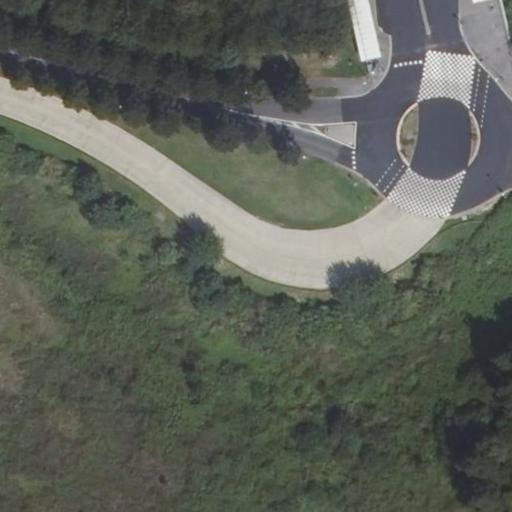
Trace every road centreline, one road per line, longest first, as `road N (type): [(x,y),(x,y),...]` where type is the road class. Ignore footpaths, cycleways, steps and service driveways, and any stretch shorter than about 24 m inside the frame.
road 1 (tertiary): [(114,83),(314,144),(387,175)]
road 2 (tertiary): [(396,94),(324,114),(114,83)]
